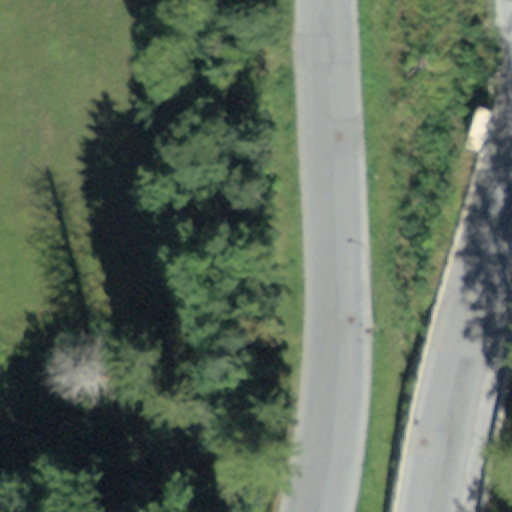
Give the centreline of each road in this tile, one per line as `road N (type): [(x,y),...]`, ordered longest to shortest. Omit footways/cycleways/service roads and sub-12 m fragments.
road 1 (tertiary): [(311,511),(324,463),(334,341),(323,0)]
road 2 (tertiary): [(431,511),(454,366),(511,151)]
